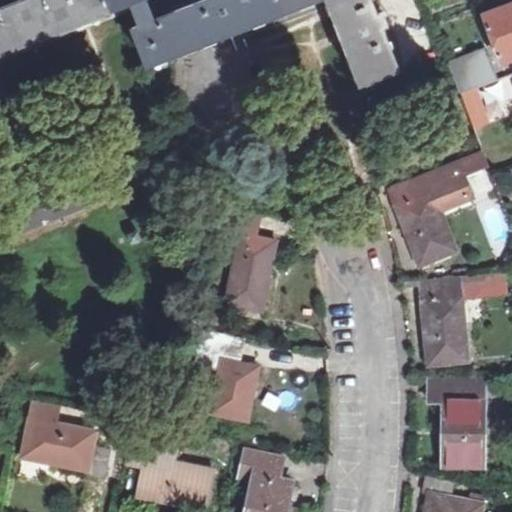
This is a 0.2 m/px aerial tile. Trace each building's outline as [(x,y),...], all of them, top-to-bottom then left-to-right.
[(0,0),(0,46),(83,14),(118,0),(131,0),(133,2),(138,0),(0,0)] [(156,20),(148,0),(138,0),(133,2),(141,25),(156,20)] [(141,25),(134,28),(149,66),(209,43),(231,34),(238,51),(243,49),(249,47),(245,38),(320,9),(321,11),(332,6),(344,36),(363,85),(400,70),(384,28),(389,26),(384,13),(379,15),(373,0),(206,0),(194,5),(156,20),(141,25)] [(511,5),(489,14),(506,61),(511,58),(511,5)] [(499,78),(488,50),(451,64),(462,93),(499,78)] [(420,265),(457,250),(426,175),(390,190),(420,265)] [(264,218),(226,210),(222,230),(242,234),(227,304),(263,311),(277,241),(260,238),(264,218)] [(483,217),(492,247),(509,242),(499,212),(483,217)] [(470,360),(462,279),(422,283),(430,364),(470,360)] [(249,420),(259,367),(242,364),(247,339),(201,330),(194,366),(223,371),(214,414),(249,420)] [(445,402),(444,465),(486,466),(487,381),(431,379),(431,402),(445,402)] [(89,470),(88,475),(106,478),(112,449),(94,445),(97,432),(58,424),(61,408),(36,403),(23,457),(89,470)] [(140,489),(161,493),(159,499),(206,509),(214,472),(177,465),(184,433),(138,424),(130,464),(145,467),(140,489)] [(284,459),(246,451),(241,478),(254,481),(247,511),(287,511),(293,483),(280,480),(284,459)] [(457,481),(427,475),(423,492),(431,493),(426,511),(484,511),(485,506),(453,498),(457,481)]
